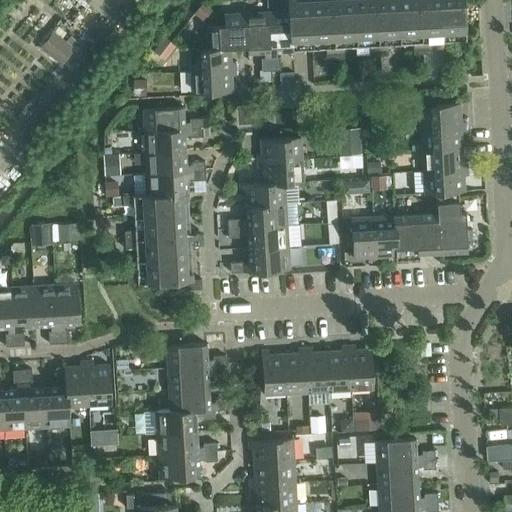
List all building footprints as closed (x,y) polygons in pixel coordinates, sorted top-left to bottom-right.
[(287,0),(288,11),(267,12),(270,70),(280,70),(279,57),(276,57),(276,51),(292,50),(292,45),(290,11),(289,1),(289,0),(287,0)] [(289,0),(289,1),(290,11),(292,45),(300,44),(311,44),(308,0),(298,1),(295,1),(295,0),(289,0)] [(331,0),(308,0),(311,44),(325,43),(326,59),(335,58),(331,0)] [(353,0),(331,0),(335,58),(344,58),(343,42),(356,41),(353,0)] [(353,0),(356,41),(369,40),(370,56),(379,56),(375,0),(353,0)] [(375,0),(379,56),(388,55),(387,39),(400,38),(397,0),(375,0)] [(419,0),(397,0),(400,38),(412,38),(413,54),(422,53),(419,0)] [(440,0),(419,0),(422,53),(431,53),(430,37),(443,36),(440,0)] [(440,0),(443,36),(455,35),(456,51),(466,51),(463,0),(440,0)] [(204,4),(195,15),(202,21),(211,10),(204,4)] [(267,12),(245,13),(247,47),(247,53),(263,52),(264,58),(260,58),(261,71),(270,70),(267,12)] [(207,27),(208,48),(208,49),(229,47),(229,48),(247,47),(245,13),(223,14),(224,26),(207,27)] [(52,32),(40,47),(61,64),(74,49),(52,32)] [(190,49),(191,71),(235,69),(234,62),(230,62),(229,48),(229,47),(208,49),(208,48),(190,49)] [(235,69),(191,71),(192,93),(231,91),(231,76),(235,75),(235,69)] [(132,81),(132,95),(145,96),(146,80),(134,79),(132,79),(132,81)] [(465,92),(456,92),(456,102),(466,102),(465,92)] [(419,106),(421,128),(465,125),(464,118),(460,119),(459,103),(419,106)] [(143,108),(144,131),(202,127),(202,118),(189,119),(189,122),(183,122),(182,106),(143,108)] [(465,125),(421,128),(422,150),(461,147),(461,132),(465,132),(465,125)] [(202,127),(144,131),(146,152),(185,150),(184,134),(190,134),(190,137),(203,136),(202,127)] [(360,153),(359,129),(345,129),(346,154),(360,153)] [(257,155),(257,162),(301,159),(300,137),(260,139),(261,154),(257,155)] [(461,147),(422,150),(423,171),(467,168),(467,161),(462,162),(461,147)] [(185,150),(146,152),(147,174),(205,170),(204,161),(191,162),(192,165),(186,165),(185,150)] [(106,154),(104,155),(105,176),(107,176),(119,175),(118,154),(106,154)] [(361,156),(351,157),(352,169),(362,168),(361,156)] [(301,159),(257,162),(257,168),(262,168),(263,182),(263,183),(284,182),(284,183),(303,182),(301,159)] [(379,161),(366,161),(367,172),(379,172),(379,161)] [(467,168),(423,171),(424,193),(464,191),(463,176),(468,175),(467,168)] [(147,174),(148,194),(148,195),(182,193),(187,193),(186,177),(192,177),(193,180),(205,180),(205,170),(147,174)] [(355,180),(342,181),(343,194),(356,193),(355,180)] [(107,182),(105,182),(106,196),(118,196),(117,181),(107,182)] [(244,191),(245,205),(285,203),(284,183),(284,182),(263,183),(263,182),(239,183),(240,191),(244,191)] [(139,205),(139,217),(183,215),(182,200),(187,199),(187,193),(182,193),(148,195),(148,194),(122,195),(123,205),(139,205)] [(459,196),(436,197),(437,213),(439,253),(467,251),(466,237),(471,237),(471,229),(466,230),(465,212),(459,212),(459,196)] [(335,200),(326,201),(327,211),(336,211),(335,200)] [(227,219),(228,228),(286,225),(285,203),(245,205),(246,221),(240,221),(240,218),(227,219)] [(437,213),(394,215),(396,255),(395,255),(395,260),(419,259),(419,254),(439,253),(437,213)] [(124,231),(125,240),(184,236),(183,215),(139,217),(140,230),(124,231)] [(394,215),(373,217),(375,261),(382,260),(382,255),(395,255),(396,255),(394,215)] [(375,261),(373,217),(350,218),(353,257),(368,257),(368,261),(375,261)] [(51,223),(30,224),(31,242),(31,245),(52,243),(52,241),(51,223)] [(77,223),(57,224),(58,240),(78,239),(77,223)] [(337,224),(328,224),(329,234),(337,233),(337,224)] [(286,225),(228,228),(228,238),(241,237),(241,234),(247,233),(248,249),(287,246),(286,225)] [(184,236),(125,240),(125,249),(141,248),(142,260),(185,258),(184,236)] [(287,246),(248,249),(249,264),(243,265),(242,261),(230,262),(230,272),(289,269),(287,246)] [(192,280),(192,272),(186,273),(185,258),(142,260),(143,273),(127,274),(127,284),(164,282),(173,281),(183,281),(186,281),(186,280),(192,280)] [(201,279),(192,280),(193,289),(202,289),(201,279)] [(193,289),(192,280),(186,280),(186,281),(183,281),(183,290),(193,289)] [(164,282),(164,291),(174,291),(173,281),(164,282)] [(174,291),(183,290),(183,281),(173,281),(174,291)] [(77,283),(55,285),(58,343),(67,343),(66,330),(63,330),(63,324),(79,323),(77,283)] [(55,285),(33,286),(35,325),(51,325),(51,331),(48,331),(49,344),(58,343),(55,285)] [(33,286),(11,287),(15,346),(24,345),(23,332),(20,332),(20,326),(35,325),(33,286)] [(15,346),(11,287),(0,287),(0,327),(8,327),(8,333),(5,333),(5,346),(15,346)] [(429,342),(420,343),(421,354),(430,354),(429,342)] [(166,345),(167,368),(226,365),(225,355),(212,356),(213,359),(207,360),(206,343),(166,345)] [(355,345),(348,346),(351,390),(373,388),(371,349),(355,350),(355,345)] [(341,351),(327,351),(329,391),(351,390),(348,346),(341,346),(341,351)] [(298,353),(284,354),(286,393),(307,392),(305,348),(298,348),(298,353)] [(312,348),(305,348),(307,392),(329,391),(327,351),(312,352),(312,348)] [(286,393),(284,354),(269,355),(269,350),(261,351),(263,395),(286,393)] [(126,359),(115,359),(116,368),(126,367),(126,359)] [(80,366),(65,367),(67,406),(68,406),(89,405),(86,361),(79,361),(80,366)] [(93,361),(86,361),(89,405),(111,404),(109,364),(93,365),(93,361)] [(226,365),(167,368),(168,389),(208,387),(207,372),(213,371),(213,375),(226,374),(226,365)] [(60,386),(44,387),(47,427),(69,425),(68,406),(67,406),(65,367),(56,367),(56,380),(59,380),(60,386)] [(17,388),(1,389),(4,429),(25,428),(22,369),(12,370),(13,383),(16,382),(17,388)] [(31,369),(22,369),(25,428),(47,427),(44,387),(29,388),(28,382),(32,382),(31,369)] [(208,387),(168,389),(170,410),(170,411),(214,408),(214,410),(228,409),(228,398),(215,399),(215,402),(209,403),(208,387)] [(511,407),(500,408),(501,417),(511,415),(511,407)] [(155,411),(157,433),(196,431),(195,416),(201,415),(201,419),(214,418),(214,410),(214,408),(170,411),(170,410),(155,411)] [(375,410),(354,411),(355,430),(374,429),(375,429),(375,428),(375,410)] [(511,415),(501,417),(501,425),(511,424),(511,415)] [(324,416),(310,416),(311,433),(325,433),(324,416)] [(344,420),(340,424),(341,433),(353,432),(352,419),(344,420)] [(308,425),(296,426),(296,434),(308,433),(308,425)] [(116,429),(107,429),(108,444),(117,444),(116,429)] [(196,431),(157,433),(158,455),(216,452),(216,442),(203,443),(203,446),(197,447),(196,431)] [(445,431),(431,431),(432,441),(446,440),(445,431)] [(253,448),(254,463),(293,460),(292,438),(248,441),(248,448),(253,448)] [(339,439),(338,439),(339,448),(350,447),(349,438),(339,439)] [(375,440),(376,462),(435,459),(434,450),(415,451),(415,438),(375,440)] [(488,461),(503,460),(511,459),(511,444),(488,446),(488,461)] [(216,452),(158,455),(159,477),(199,475),(198,459),(204,458),(204,462),(217,461),(216,452)] [(44,456),(30,456),(31,467),(45,467),(44,456)] [(435,459),(376,462),(378,484),(417,482),(416,469),(435,468),(435,459)] [(511,459),(503,460),(504,469),(511,468),(511,459)] [(250,478),(250,484),(294,482),(293,460),(254,463),(254,477),(250,478)] [(498,472),(489,472),(490,483),(499,482),(498,472)] [(346,478),(336,479),(337,486),(347,485),(346,478)] [(294,482),(250,484),(251,491),(255,491),(256,506),(296,504),(294,482)] [(417,482),(378,484),(379,505),(437,502),(437,493),(418,494),(417,482)] [(134,507),(134,511),(175,511),(175,504),(165,505),(165,492),(125,495),(126,508),(134,507)] [(96,495),(86,495),(87,506),(97,505),(96,495)] [(437,502),(379,505),(379,511),(425,511),(438,511),(437,502)]
